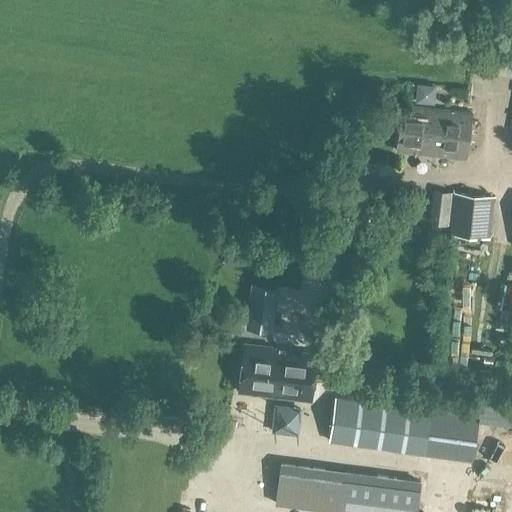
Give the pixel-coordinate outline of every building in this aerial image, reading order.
[(507,54),(510,31),(476,27),(474,35),(477,35),(475,49),(507,54)] [(473,112),(400,104),(395,152),(469,159),(473,112)] [(433,189),(429,221),(450,223),(454,192),(433,189)] [(490,238),(495,197),(454,192),(449,233),(490,238)] [(270,264),(272,248),(231,242),(228,258),(270,264)] [(265,343),(269,315),(237,310),(237,316),(239,316),(237,325),(249,326),(247,340),(265,343)] [(311,401),(315,355),(274,350),(274,348),(247,344),(241,394),(311,401)] [(511,423),(511,401),(434,391),(431,411),(336,398),(330,441),(473,461),(479,419),(511,423)] [(275,406),(272,430),(295,433),(298,409),(275,406)] [(342,511),(418,511),(422,481),(281,463),(275,503),(342,511)]
